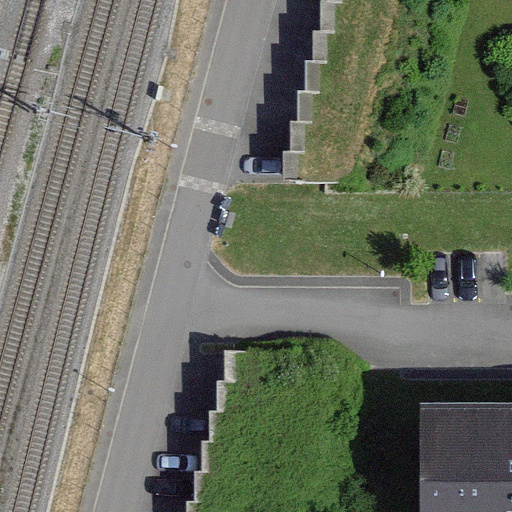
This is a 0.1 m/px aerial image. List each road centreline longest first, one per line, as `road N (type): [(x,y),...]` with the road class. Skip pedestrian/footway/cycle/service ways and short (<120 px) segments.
road 1 (residential): [(171,311),(347,321),(409,348),(511,349)]
road 2 (residential): [(253,0),(171,311)]
road 3 (residential): [(171,311),(121,511)]
